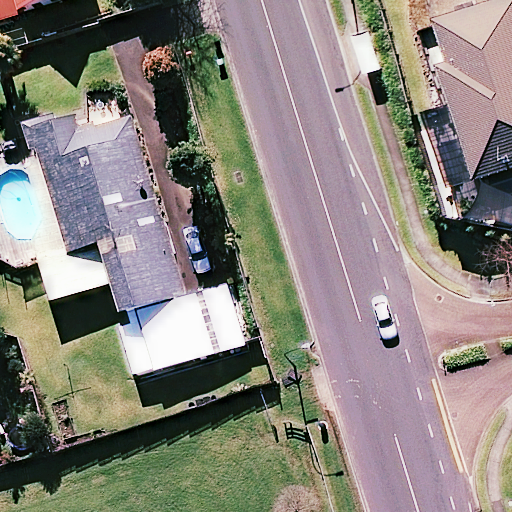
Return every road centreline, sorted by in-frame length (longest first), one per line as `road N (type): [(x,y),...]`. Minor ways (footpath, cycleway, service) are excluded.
road 1 (tertiary): [(380,386),(262,0)]
road 2 (residential): [(511,350),(380,386)]
road 3 (tertiary): [(418,511),(380,386)]
